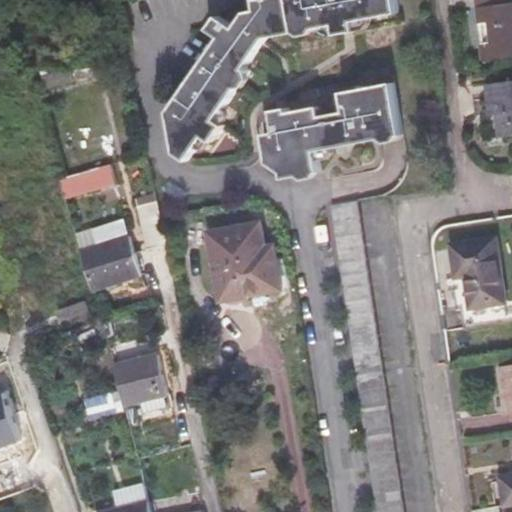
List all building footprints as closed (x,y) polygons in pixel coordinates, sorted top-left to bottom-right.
[(171,138),(176,156),(189,165),(205,140),(213,145),(224,128),(216,123),(234,96),(241,94),(246,86),(244,80),(274,35),(280,39),(291,37),(295,31),(338,25),(338,34),(357,31),(357,22),(401,15),(399,0),(253,0),(244,16),(241,14),(236,21),(226,13),(213,33),(220,37),(169,114),(175,138),(171,138)] [(511,0),(477,0),(485,58),(511,55),(511,0)] [(399,138),(402,134),(403,133),(399,113),(402,112),(397,83),(392,78),(381,80),(378,85),(345,91),(347,108),(320,111),(319,104),(288,108),(289,115),(290,124),(262,130),(266,154),(293,172),(301,171),(306,175),(318,173),(321,166),(318,147),(345,143),(383,138),(387,141),(395,140),(399,138)] [(497,113),(500,138),(511,136),(511,79),(488,82),(491,112),(497,113)] [(117,169),(64,182),(71,204),(123,191),(117,169)] [(333,203),(381,511),(406,511),(359,200),(333,203)] [(138,208),(149,251),(171,246),(160,202),(138,208)] [(84,250),(132,238),(127,219),(79,231),(84,250)] [(287,291),(283,266),(272,268),(268,248),(263,223),(212,233),(222,289),(242,285),(245,299),(287,291)] [(456,242),(461,276),(470,275),(475,305),(470,306),(474,331),(511,324),(511,316),(509,299),(499,235),(456,242)] [(132,238),(84,250),(95,290),(142,276),(132,238)] [(272,268),(283,266),(279,246),(268,248),(272,268)] [(470,275),(461,276),(465,307),(470,306),(475,305),(470,275)] [(145,414),(174,408),(160,353),(116,365),(127,405),(141,401),(145,414)] [(117,390),(87,398),(91,416),(122,408),(117,390)] [(121,508),(152,500),(147,482),(117,490),(121,508)] [(154,511),(152,500),(121,508),(105,511),(154,511)]
